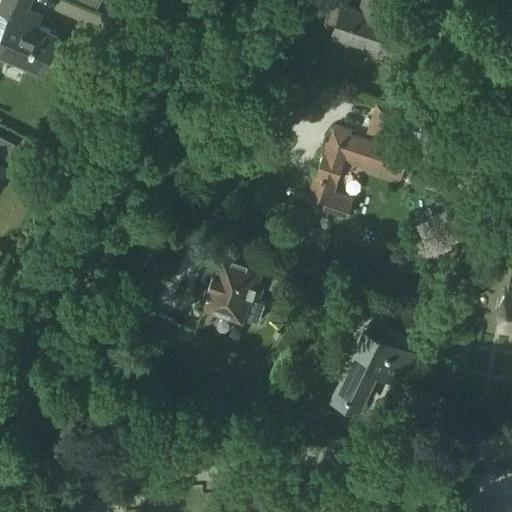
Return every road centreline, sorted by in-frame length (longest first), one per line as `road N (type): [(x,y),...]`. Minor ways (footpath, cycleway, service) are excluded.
road 1 (residential): [(0,490),(511,452)]
road 2 (tertiary): [(0,403),(205,0)]
